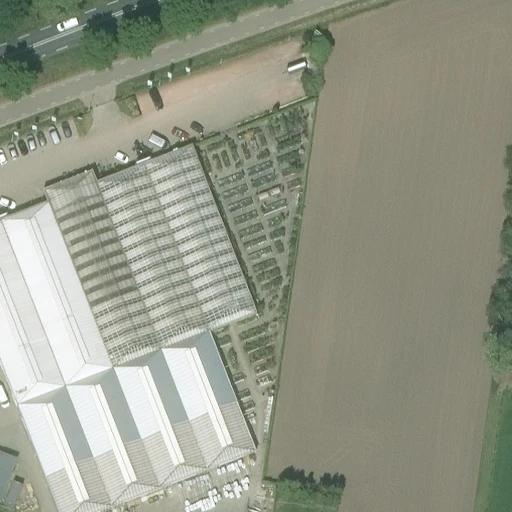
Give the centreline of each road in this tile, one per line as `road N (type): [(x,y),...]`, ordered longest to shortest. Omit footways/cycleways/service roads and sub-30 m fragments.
road 1 (unclassified): [(0,122),(186,48),(338,0)]
road 2 (primary): [(0,61),(164,0)]
